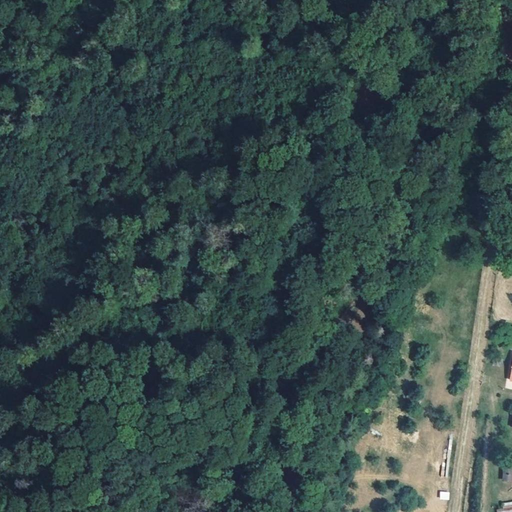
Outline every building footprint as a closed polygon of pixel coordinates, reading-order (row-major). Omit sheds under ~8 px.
[(511,370),(497,368),(494,382),(511,385),(511,370)] [(507,417),(499,416),(498,430),(507,431),(507,417)] [(503,483),(511,482),(511,467),(502,468),(503,483)] [(439,499),(449,500),(449,492),(439,491),(439,499)] [(511,511),(511,501),(502,503),(503,509),(496,510),(496,511),(511,511)]
